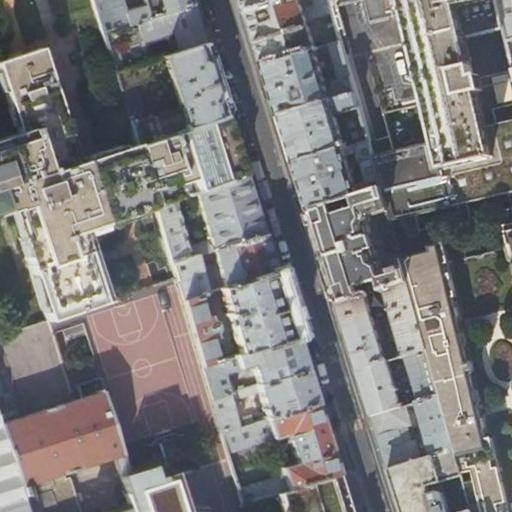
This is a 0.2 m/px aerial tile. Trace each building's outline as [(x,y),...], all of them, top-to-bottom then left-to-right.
[(91,0),(102,33),(191,4),(190,0),(91,0)] [(242,0),(247,14),(291,0),(242,0)] [(330,1),(329,0),(291,0),(247,14),(253,35),(262,64),(315,49),(303,10),(330,1)] [(502,19),(497,0),(329,0),(330,1),(332,12),(363,3),(369,23),(402,15),(432,141),(372,155),(382,188),(388,210),(391,221),(511,192),(511,120),(488,126),(466,37),(464,29),(502,19)] [(511,0),(497,0),(502,19),(504,28),(507,41),(511,39),(511,0)] [(197,22),(191,4),(102,33),(114,72),(204,44),(197,22)] [(466,37),(504,28),(502,19),(464,29),(466,37)] [(331,45),(341,42),(336,25),(325,28),(331,45)] [(279,117),(355,93),(341,42),(331,45),(315,49),(262,64),(270,88),(279,117)] [(209,61),(204,44),(114,72),(136,144),(226,115),(219,92),(209,61)] [(226,115),(136,144),(136,145),(73,166),(64,138),(68,137),(40,50),(0,63),(0,83),(17,135),(0,141),(0,210),(12,207),(22,234),(17,236),(45,319),(105,299),(82,227),(153,204),(154,206),(172,200),(195,192),(245,176),(235,143),(226,115)] [(368,141),(355,93),(279,117),(286,138),(294,164),(368,141)] [(371,150),(368,141),(294,164),(300,185),(309,213),(331,205),(352,198),(382,188),(372,155),(372,153),(354,158),(356,164),(358,164),(364,184),(356,186),(347,157),(355,155),(354,153),(361,151),(361,152),(371,150)] [(195,192),(209,238),(186,245),(172,200),(154,206),(171,262),(210,251),(213,250),(263,235),(254,205),(245,176),(195,192)] [(388,210),(382,188),(352,198),(355,207),(334,214),(331,205),(309,213),(321,252),(337,303),(359,297),(356,286),(369,282),(372,293),(408,282),(401,258),(385,263),(385,260),(377,257),(368,225),(372,218),(372,215),(388,210)] [(269,254),(263,235),(213,250),(224,287),(275,272),(269,254)] [(400,254),(401,258),(426,347),(438,391),(454,449),(456,454),(483,446),(465,368),(470,367),(468,359),(464,360),(436,240),(426,242),(427,247),(400,254)] [(211,256),(210,251),(171,262),(182,300),(199,295),(208,292),(198,261),(211,256)] [(284,302),(275,272),(224,287),(219,289),(238,354),(295,337),(284,302)] [(348,338),(358,370),(426,347),(408,282),(372,293),(359,297),(337,303),(348,338)] [(206,316),(199,295),(182,300),(202,365),(219,360),(212,339),(216,337),(215,333),(218,333),(214,317),(211,318),(210,315),(206,316)] [(241,366),(250,363),(257,385),(305,370),(300,353),(295,337),(238,354),(219,360),(202,365),(212,399),(231,393),(226,375),(229,370),(236,368),(237,374),(243,372),(241,366)] [(426,347),(358,370),(366,395),(372,416),(406,405),(414,402),(413,400),(438,391),(426,347)] [(310,386),(305,370),(257,385),(231,393),(212,399),(222,432),(239,427),(230,398),(235,398),(259,391),(267,418),(316,402),(310,386)] [(350,511),(338,471),(267,493),(273,511),(186,511),(177,482),(171,484),(169,478),(163,480),(159,468),(128,477),(96,378),(75,384),(79,400),(0,423),(0,427),(26,511),(79,511),(69,479),(65,480),(62,472),(113,457),(128,504),(103,511),(350,511)] [(454,449),(438,391),(413,400),(414,402),(428,456),(454,449)] [(326,437),(316,402),(267,418),(239,427),(222,432),(228,452),(287,434),(296,463),(276,470),(278,478),(239,490),(243,503),(267,493),(338,471),(326,437)] [(412,425),(406,405),(372,416),(381,445),(389,470),(422,458),(416,440),(404,443),(400,429),(412,425)] [(0,511),(26,511),(0,427),(0,511)] [(456,454),(454,449),(428,456),(422,458),(389,470),(402,511),(471,511),(472,511),(470,511),(431,511),(429,507),(431,506),(425,486),(461,475),(456,454)] [(470,511),(472,511),(464,484),(453,487),(451,493),(454,502),(457,503),(459,511),(470,511)]
